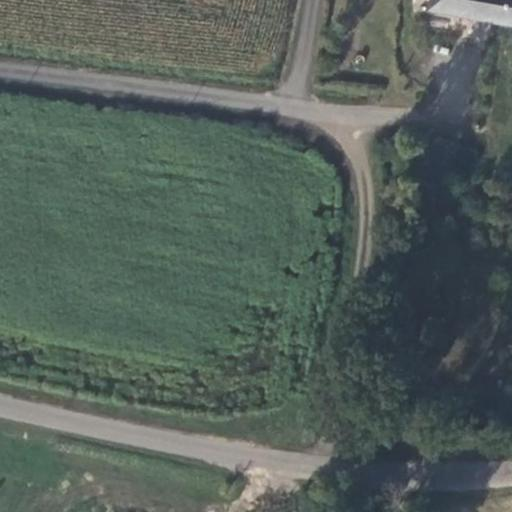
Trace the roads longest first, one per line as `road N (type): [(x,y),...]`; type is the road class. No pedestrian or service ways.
road 1 (track): [(0,406),(328,471),(511,474)]
road 2 (track): [(341,113),(366,166),(368,220),(328,471)]
road 3 (residential): [(294,107),(0,69)]
road 4 (residential): [(468,129),(294,107)]
